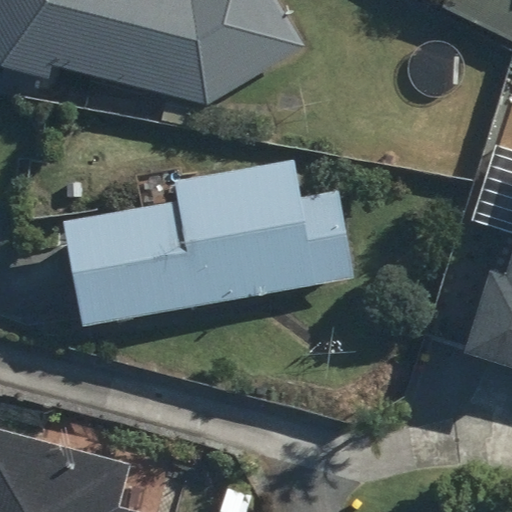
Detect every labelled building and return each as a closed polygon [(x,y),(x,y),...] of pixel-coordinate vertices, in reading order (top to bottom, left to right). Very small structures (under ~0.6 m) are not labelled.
[(0,0),(0,67),(45,82),(51,66),(209,107),(306,45),(276,0),(0,0)] [(511,0),(446,0),(443,7),(511,42),(511,0)] [(79,329),(90,327),(352,278),(336,189),(297,196),(291,162),(166,185),(169,199),(59,220),(79,329)] [(492,263),(466,348),(511,362),(511,267),(511,269),(492,263)] [(128,465),(0,434),(0,511),(137,511),(118,507),(128,465)]
